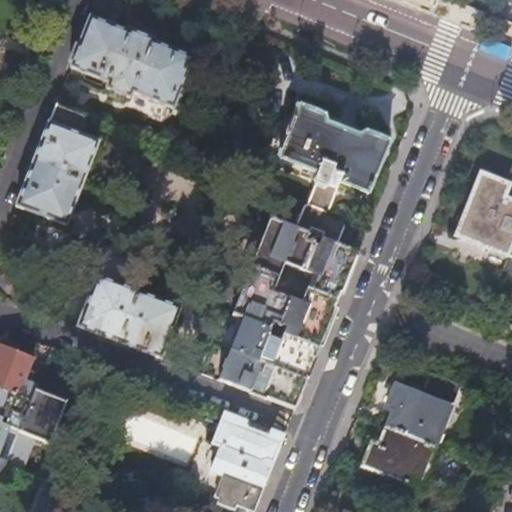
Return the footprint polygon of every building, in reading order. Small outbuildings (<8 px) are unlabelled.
[(82,35),(69,69),(108,85),(105,90),(128,99),(130,94),(172,110),(192,61),(88,20),(82,35)] [(31,166),(81,186),(97,145),(79,138),(86,119),(54,107),(46,128),(31,166)] [(323,119),(298,110),(278,160),(316,175),(313,183),(314,188),(322,192),(327,188),(336,192),(339,184),(367,196),(387,145),(364,135),(359,139),(326,126),(323,119)] [(18,201),(15,209),(64,228),(81,186),(31,166),(18,201)] [(455,238),(506,258),(511,244),(511,188),(480,176),(455,238)] [(322,192),(314,188),(312,195),(332,203),(336,192),(327,188),(322,192)] [(332,203),(312,195),(308,206),(304,207),(294,231),(309,237),(320,241),(335,247),(346,221),(327,214),(332,203)] [(305,245),(309,237),(294,231),(270,222),(250,269),(278,280),(284,266),(294,271),(305,245)] [(305,245),(294,271),(312,277),(306,291),(336,303),(356,255),(335,247),(320,241),(317,249),(305,245)] [(250,269),(230,317),(241,321),(261,328),(269,332),(272,325),(279,327),(289,300),(273,294),(278,280),(259,272),(250,269)] [(0,280),(2,282),(0,283),(0,285),(6,294),(9,292),(11,294),(14,292),(15,294),(21,289),(19,287),(21,286),(11,272),(8,274),(7,273),(1,277),(2,278),(0,279),(0,280)] [(96,279),(76,328),(118,344),(137,294),(96,279)] [(336,303),(306,291),(300,305),(289,300),(279,327),(285,330),(282,337),(317,350),(336,303)] [(179,311),(137,294),(118,344),(160,360),(179,311)] [(304,382),(317,350),(282,337),(279,343),(266,339),(269,332),(261,328),(241,321),(229,353),(304,382)] [(0,348),(0,389),(30,402),(36,388),(22,382),(31,360),(0,348)] [(299,395),(304,382),(229,353),(217,382),(293,410),(299,395)] [(6,462),(5,466),(20,472),(33,440),(47,445),(68,396),(37,384),(36,388),(30,402),(24,418),(21,425),(18,434),(12,446),(6,462)] [(392,414),(386,431),(434,450),(451,410),(394,388),(385,411),(392,414)] [(0,426),(5,428),(11,413),(18,416),(24,418),(30,402),(0,389),(0,426)] [(252,511),(282,436),(222,414),(211,446),(219,449),(210,473),(222,477),(214,499),(219,501),(217,506),(232,511),(233,511),(235,508),(247,511),(252,511)] [(24,418),(18,416),(15,423),(21,425),(24,418)] [(0,449),(3,442),(12,446),(18,434),(5,428),(0,426),(0,449)] [(434,450),(386,431),(378,449),(371,446),(361,469),(417,491),(434,450)] [(42,464),(36,479),(45,482),(55,459),(70,465),(46,455),(43,465),(42,464)] [(55,459),(45,482),(61,488),(70,465),(55,459)] [(52,511),(54,508),(56,503),(39,496),(32,511),(52,511)]
